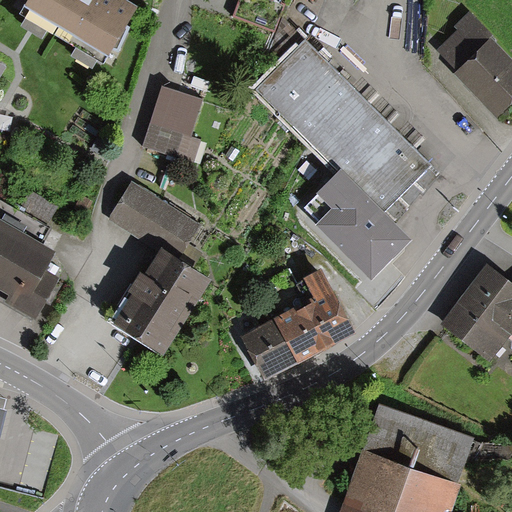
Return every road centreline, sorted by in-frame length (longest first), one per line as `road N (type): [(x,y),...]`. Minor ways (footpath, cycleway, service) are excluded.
road 1 (tertiary): [(498,193),(369,351),(128,472)]
road 2 (residential): [(174,0),(105,201),(94,285),(44,387)]
road 3 (residential): [(498,193),(387,71),(383,44),(396,0)]
road 4 (tertiary): [(44,387),(86,419),(128,472)]
